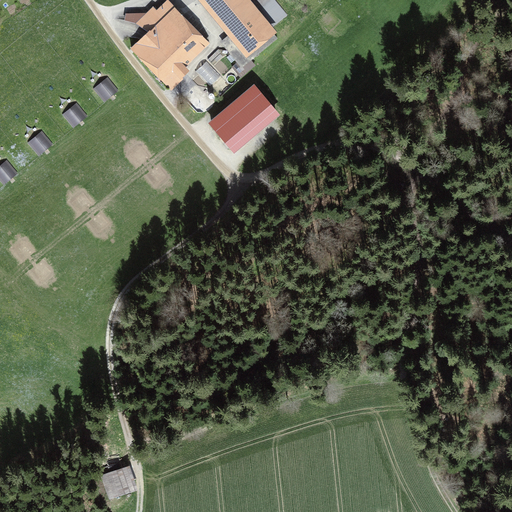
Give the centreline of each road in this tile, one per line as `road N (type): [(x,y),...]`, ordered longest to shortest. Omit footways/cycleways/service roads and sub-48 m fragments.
road 1 (track): [(139,511),(140,479),(110,379),(111,315),(122,290),(220,215),(234,178)]
road 2 (track): [(408,164),(415,254),(402,355),(409,397),(457,511)]
road 3 (track): [(507,11),(469,62),(436,132),(408,164)]
road 4 (track): [(234,178),(332,147),(391,154),(408,164)]
road 5 (track): [(408,164),(511,242)]
